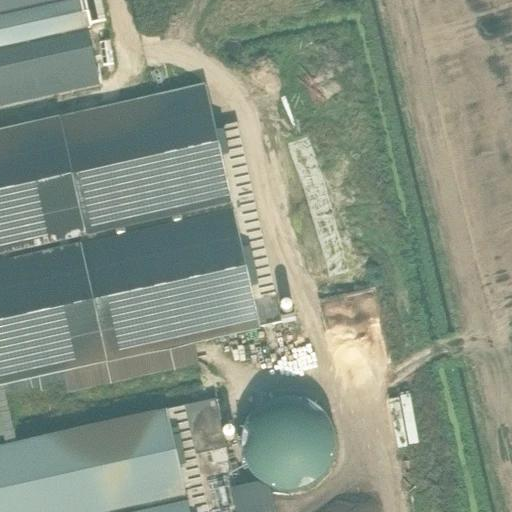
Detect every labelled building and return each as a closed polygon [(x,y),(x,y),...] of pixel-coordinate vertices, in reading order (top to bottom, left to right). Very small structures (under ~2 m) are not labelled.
[(0,0),(0,110),(100,88),(80,0),(0,0)] [(0,387),(62,374),(67,395),(198,367),(194,347),(260,332),(205,87),(0,133),(0,387)] [(215,129),(260,328),(281,323),(236,125),(215,129)] [(355,318),(363,352),(386,347),(373,288),(331,298),(337,322),(355,318)] [(327,409),(240,405),(236,484),(323,488),(327,409)] [(0,511),(188,511),(166,411),(0,448),(0,511)]
